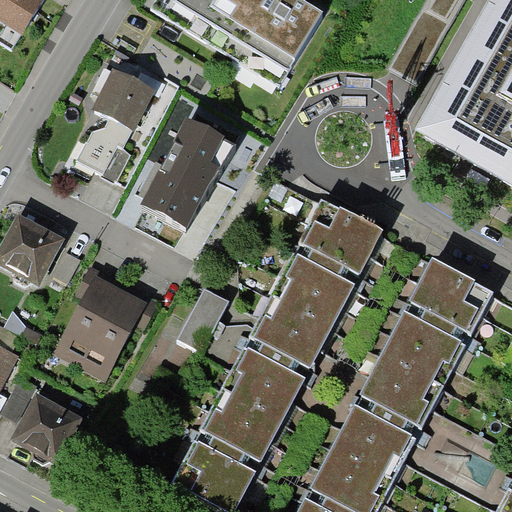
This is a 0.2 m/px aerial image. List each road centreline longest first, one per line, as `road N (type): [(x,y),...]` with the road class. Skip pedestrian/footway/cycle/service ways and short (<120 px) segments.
road 1 (residential): [(373,169),(384,142),(377,114),(355,97),(323,97),(300,117),(294,147),(310,174),(344,184)]
road 2 (residential): [(96,0),(0,171)]
road 3 (residential): [(373,169),(424,217),(511,262)]
